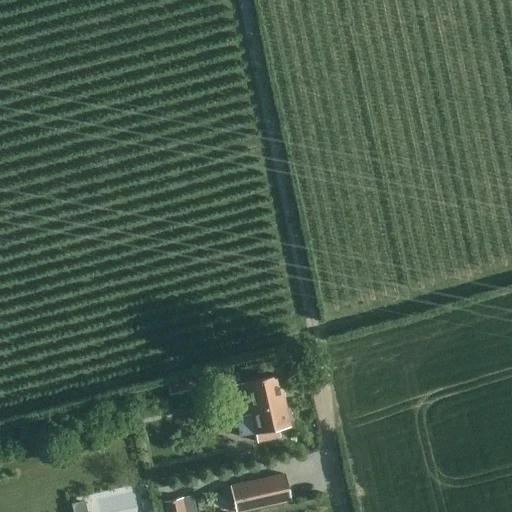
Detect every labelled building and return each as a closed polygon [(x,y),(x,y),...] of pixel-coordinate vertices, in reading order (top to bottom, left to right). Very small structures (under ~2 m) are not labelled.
[(226,381),(237,379),(235,373),(225,375),(226,381)] [(277,375),(227,386),(234,417),(235,417),(239,437),(254,433),(256,442),(279,437),(277,428),(289,426),(283,399),(282,399),(277,375)] [(205,379),(196,382),(197,388),(207,385),(205,379)] [(237,511),(289,501),(283,474),(229,486),(235,511),(237,511)] [(183,511),(180,498),(173,499),(169,499),(170,500),(163,502),(165,511),(183,511)]
